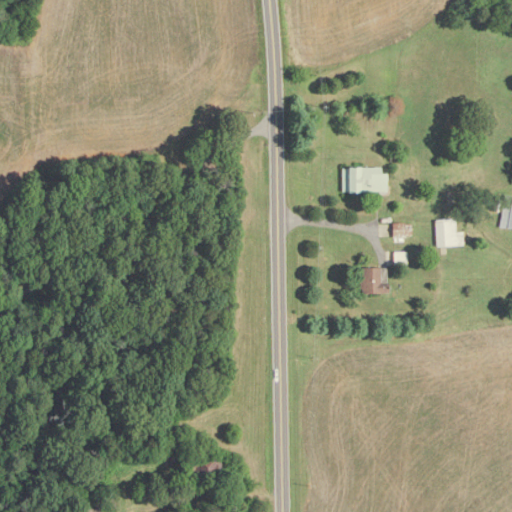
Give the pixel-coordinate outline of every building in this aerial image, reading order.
[(385,168),(342,168),(342,193),(385,193),(385,168)] [(511,196),(505,196),(499,228),(511,229),(511,196)] [(435,220),(435,247),(463,247),(463,233),(455,233),(455,220),(435,220)] [(386,269),(360,269),(360,294),(386,294),(386,269)] [(186,459),(186,483),(219,483),(219,459),(186,459)]
